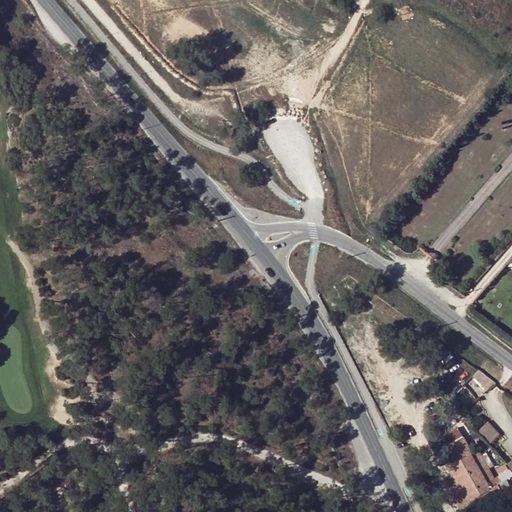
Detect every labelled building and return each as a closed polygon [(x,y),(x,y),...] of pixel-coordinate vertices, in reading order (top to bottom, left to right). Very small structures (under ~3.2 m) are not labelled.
[(478,371),(472,376),(486,392),(494,383),(478,371)] [(487,421),(477,429),(479,432),(488,442),(499,434),(487,421)] [(494,478),(478,450),(472,453),(463,437),(448,445),(454,456),(444,462),(453,479),(445,483),(461,511),(481,511),(505,499),(504,497),(500,489),(508,484),(505,480),(497,484),(494,478)] [(494,478),(497,484),(505,480),(511,475),(511,473),(509,470),(494,478)] [(511,490),(508,484),(500,489),(504,497),(511,493),(511,490)]
